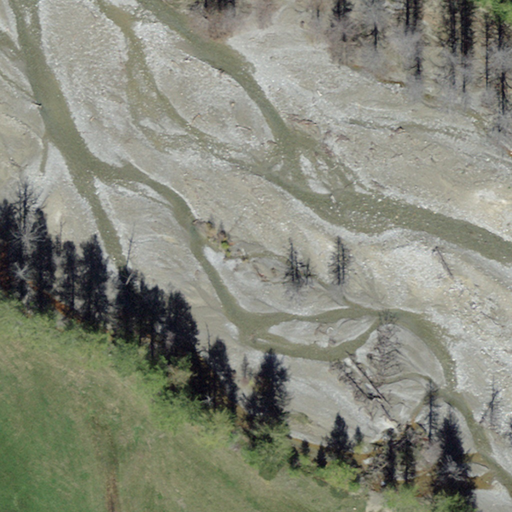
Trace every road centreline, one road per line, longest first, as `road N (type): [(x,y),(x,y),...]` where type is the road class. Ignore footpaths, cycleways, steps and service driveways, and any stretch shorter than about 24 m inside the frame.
road 1 (track): [(374,0),(511,91)]
road 2 (track): [(511,205),(415,286)]
